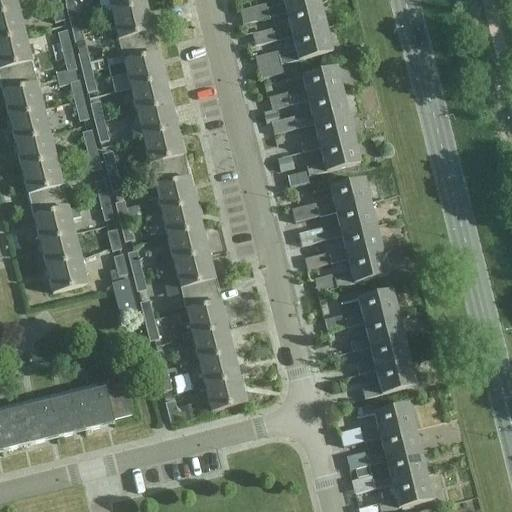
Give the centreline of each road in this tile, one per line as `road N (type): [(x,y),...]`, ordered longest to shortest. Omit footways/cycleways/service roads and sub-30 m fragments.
road 1 (residential): [(305,416),(207,0)]
road 2 (residential): [(0,492),(305,416)]
road 3 (secondary): [(451,190),(511,454)]
road 4 (secondary): [(511,406),(451,190)]
road 5 (secondary): [(451,190),(403,0)]
